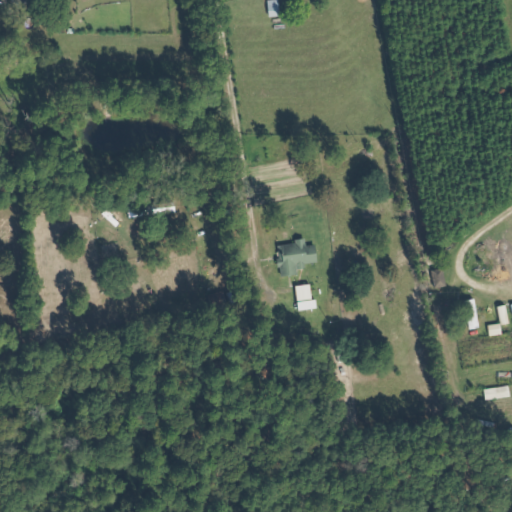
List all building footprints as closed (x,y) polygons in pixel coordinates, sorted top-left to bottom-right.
[(270,0),(272,17),(282,16),(281,0),(270,0)] [(178,212),(177,201),(157,202),(158,214),(178,212)] [(321,263),(318,244),(309,246),(308,241),(279,245),(284,277),(301,274),(300,267),(321,263)] [(433,271),(438,289),(451,285),(446,268),(433,271)] [(483,328),(477,299),(467,301),(473,330),(483,328)] [(493,336),(505,335),(504,324),(491,325),(493,336)]
